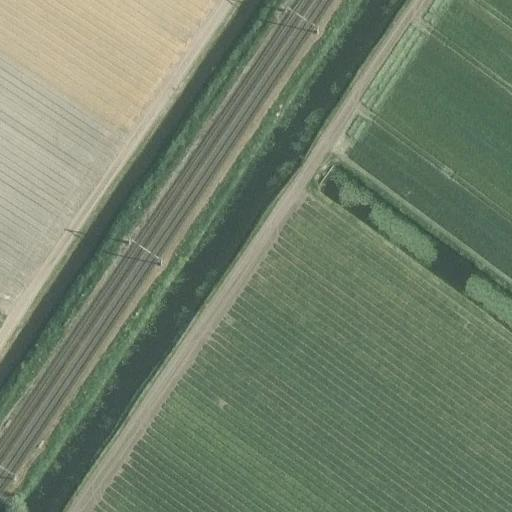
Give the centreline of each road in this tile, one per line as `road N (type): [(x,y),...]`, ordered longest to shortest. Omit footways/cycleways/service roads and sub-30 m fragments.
road 1 (track): [(81,511),(423,0)]
road 2 (track): [(221,0),(0,333)]
